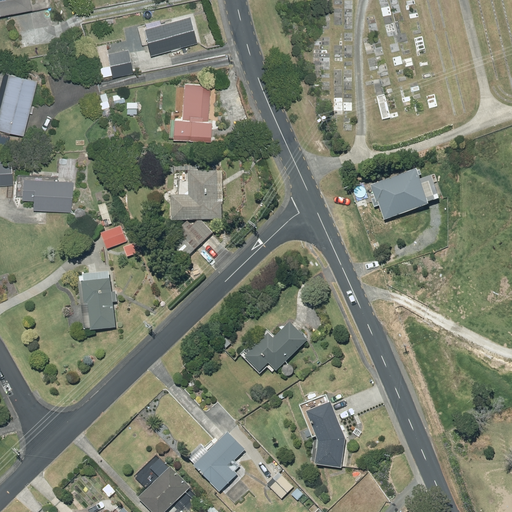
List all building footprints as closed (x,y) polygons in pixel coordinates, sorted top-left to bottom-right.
[(0,0),(0,12),(51,4),(50,0),(0,0)] [(192,14),(146,26),(152,52),(198,41),(192,14)] [(129,48),(109,53),(114,76),(134,71),(129,48)] [(0,125),(25,132),(39,78),(5,69),(0,87),(0,125)] [(174,136),(212,138),(213,122),(217,122),(218,108),(210,108),(212,84),(186,82),(183,117),(176,116),(174,136)] [(125,101),(124,92),(114,94),(116,102),(125,101)] [(140,100),(127,99),(126,112),(138,113),(140,100)] [(59,158),(57,177),(75,179),(77,160),(59,158)] [(0,161),(0,185),(12,185),(11,161),(0,161)] [(373,184),(378,200),(375,201),(377,207),(382,205),(387,220),(432,203),(420,168),(373,184)] [(191,170),(191,194),(174,194),(174,219),(224,219),(223,201),(219,201),(219,170),(191,170)] [(35,197),(34,207),(72,210),(75,180),(25,175),(23,196),(35,197)] [(437,227),(442,227),(449,227),(449,219),(453,219),(453,200),(443,199),(442,217),(437,217),(437,227)] [(99,205),(104,220),(111,218),(107,203),(99,205)] [(207,240),(189,221),(168,240),(187,259),(207,240)] [(102,232),(109,249),(127,241),(121,225),(102,232)] [(449,227),(442,227),(442,247),(454,247),(454,227),(449,227)] [(393,233),(385,236),(390,252),(399,249),(393,233)] [(381,239),(371,242),(376,256),(386,253),(381,239)] [(127,249),(129,255),(136,252),(133,246),(127,249)] [(115,302),(119,301),(118,291),(113,292),(111,271),(85,273),(86,281),(84,281),(87,303),(90,303),(92,329),(117,327),(115,302)] [(271,333),(248,356),(262,371),(272,363),(279,370),(310,339),(293,322),(276,338),(271,333)] [(222,341),(228,347),(232,343),(227,337),(222,341)] [(309,411),(321,440),(318,464),(343,468),(348,438),(345,431),(347,430),(345,425),(343,426),(334,401),(309,411)] [(196,465),(222,492),(240,474),(231,466),(247,450),(230,432),(196,465)] [(172,466),(140,498),(154,511),(167,511),(193,487),(172,466)] [(268,483),(283,499),(295,487),(280,472),(268,483)] [(299,485),(292,492),(311,511),(324,511),(325,511),(299,485)]
